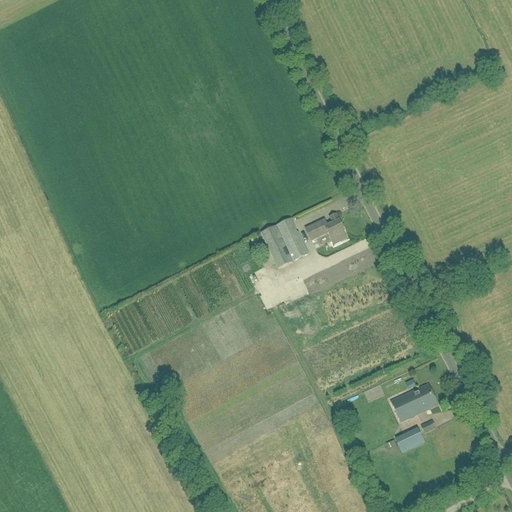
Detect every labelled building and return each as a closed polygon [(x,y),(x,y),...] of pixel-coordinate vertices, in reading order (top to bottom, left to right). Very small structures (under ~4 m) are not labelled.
[(344,233),(336,215),(329,219),(332,225),(327,227),(324,221),(305,230),(311,242),(327,234),(333,247),(347,241),(343,234),(344,233)] [(297,234),(290,221),(261,235),(278,270),(308,256),(298,234),(297,234)] [(400,424),(438,407),(428,386),(391,403),(400,424)] [(425,436),(436,431),(432,422),(420,428),(425,436)] [(402,455),(424,444),(417,430),(395,441),(402,455)] [(382,435),(375,439),(378,443),(385,440),(382,435)]
